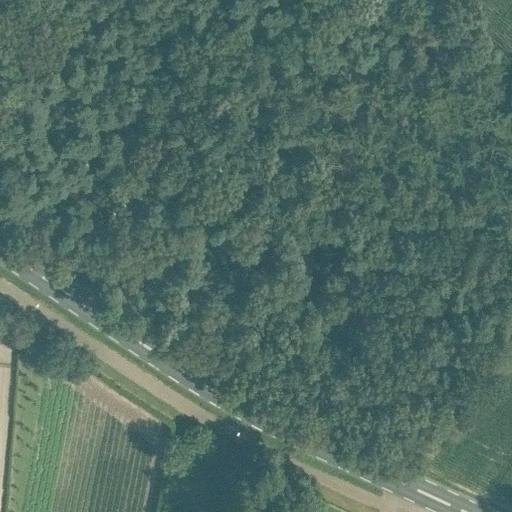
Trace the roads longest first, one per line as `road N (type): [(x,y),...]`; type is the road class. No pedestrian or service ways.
road 1 (primary): [(429,497),(296,435),(0,252)]
road 2 (unclassified): [(396,511),(176,404),(0,284)]
